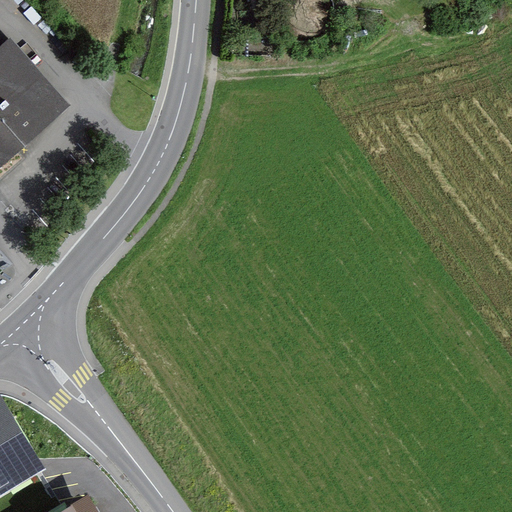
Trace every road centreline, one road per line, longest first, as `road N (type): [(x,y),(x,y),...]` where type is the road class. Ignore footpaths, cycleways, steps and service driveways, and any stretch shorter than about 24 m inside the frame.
road 1 (tertiary): [(22,327),(131,207),(152,172),(184,82),(193,0)]
road 2 (tertiary): [(171,511),(22,327)]
